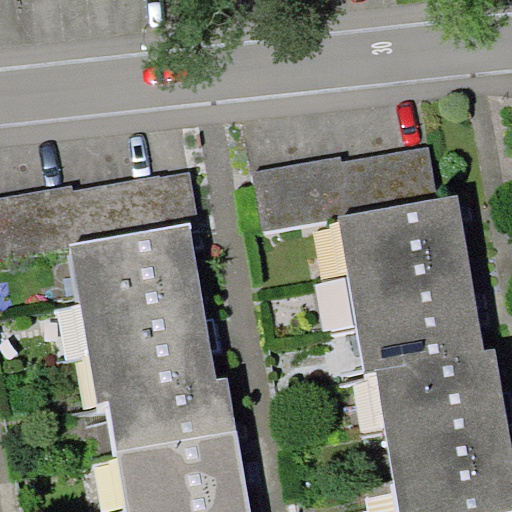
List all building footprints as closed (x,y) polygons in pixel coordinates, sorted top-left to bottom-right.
[(184,181),(67,202),(76,256),(77,261),(185,242),(195,240),(184,181)] [(0,269),(76,256),(67,202),(66,197),(0,208),(0,269)] [(347,232),(357,285),(465,265),(455,213),(347,232)] [(77,261),(87,314),(195,294),(185,242),(77,261)] [(357,285),(366,337),(474,318),(465,265),(357,285)] [(87,314),(96,366),(204,347),(195,294),(87,314)] [(366,337),(376,390),(387,388),(484,371),(474,318),(366,337)] [(96,366),(106,419),(117,417),(214,400),(204,347),(96,366)] [(387,388),(396,441),(504,421),(495,369),(484,371),(387,388)] [(117,417),(126,470),(234,450),(225,398),(214,400),(117,417)] [(396,441),(406,493),(511,474),(511,463),(504,421),(396,441)] [(126,470),(134,511),(193,511),(244,503),(234,450),(126,470)] [(511,511),(511,474),(406,493),(409,511),(511,511)] [(193,511),(245,511),(244,503),(193,511)]
